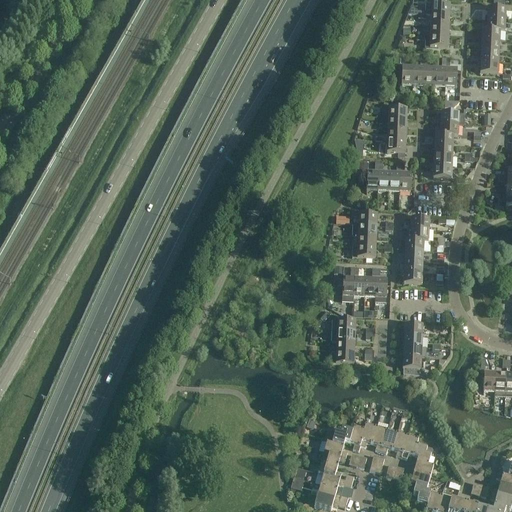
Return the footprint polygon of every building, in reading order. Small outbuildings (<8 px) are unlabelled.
[(450,7),(446,6),(429,6),(425,6),(425,13),(418,13),(418,17),(425,17),(431,17),(449,18),(450,7)] [(505,22),(505,11),(487,10),(487,22),(505,22)] [(449,29),(449,18),(431,17),(430,28),(449,29)] [(487,22),(486,32),(500,33),(504,33),(505,22),(487,22)] [(448,40),(449,29),(430,28),(430,39),(448,40)] [(499,44),(500,33),(486,32),(481,32),(481,43),(499,44)] [(448,40),(430,39),(424,39),(417,38),(417,42),(424,42),(425,42),(425,51),(438,52),(438,50),(448,51),(448,40)] [(499,55),(499,44),(481,43),(480,54),(499,55)] [(498,65),(499,55),(480,54),(480,65),(498,65)] [(498,65),(480,65),(480,76),(498,77),(498,65)] [(412,88),(413,70),(402,69),(401,88),(412,88)] [(424,70),(413,70),(412,88),(423,89),(424,70)] [(423,89),(434,89),(435,71),(424,70),(423,89)] [(434,89),(445,89),(445,71),(435,71),(434,89)] [(445,71),(445,89),(456,90),(457,72),(445,71)] [(406,123),(407,112),(388,111),(388,122),(406,123)] [(440,115),(440,126),(458,127),(463,127),(463,116),(458,116),(440,115)] [(388,122),(387,133),(405,134),(406,123),(388,122)] [(440,126),(439,137),(452,138),(453,138),(458,138),(458,127),(440,126)] [(405,145),(405,134),(387,133),(387,144),(405,145)] [(452,149),(453,138),(452,138),(439,137),(435,137),(434,148),(452,149)] [(387,144),(386,155),(388,155),(394,155),(404,156),(405,145),(387,144)] [(452,159),(452,149),(434,148),(434,158),(452,159)] [(451,170),(452,159),(434,158),(433,170),(451,170)] [(451,170),(433,170),(433,181),(451,181),(451,170)] [(377,193),(378,175),(367,175),(366,193),(377,193)] [(389,176),(378,175),(377,193),(388,194),(389,176)] [(399,176),(389,176),(388,194),(399,194),(399,176)] [(399,176),(399,194),(410,195),(411,177),(399,176)] [(506,200),(506,208),(511,208),(511,189),(504,190),(503,200),(506,200)] [(376,228),(376,217),(377,217),(358,216),(358,227),(376,228)] [(410,220),(410,231),(428,232),(429,221),(410,220)] [(376,239),(376,228),(358,227),(353,227),(352,238),(357,238),(376,239)] [(410,231),(409,242),(423,243),(428,244),(428,232),(410,231)] [(375,250),(376,239),(357,238),(357,249),(375,250)] [(422,254),(423,243),(409,242),(404,242),(404,253),(422,254)] [(375,250),(357,249),(352,249),(351,260),(375,261),(375,250)] [(404,253),(404,264),(422,264),(422,254),(404,253)] [(421,275),(422,264),(404,264),(403,275),(421,275)] [(421,275),(403,275),(403,286),(421,287),(421,275)] [(353,299),(354,281),(342,280),(342,298),(353,299)] [(364,281),(354,281),(353,299),(364,299),(364,281)] [(364,299),(374,300),(375,281),(364,281),(364,299)] [(375,281),(374,300),(375,300),(375,305),(385,305),(386,282),(375,281)] [(355,323),(340,322),(337,322),(332,322),(332,333),(354,334),(355,323)] [(404,327),(403,338),(421,339),(422,328),(404,327)] [(354,345),(354,334),(332,333),(331,344),(336,344),(354,345)] [(403,338),(403,349),(426,350),(421,349),(421,339),(403,338)] [(353,356),(354,345),(336,344),(335,355),(331,355),(353,356)] [(402,360),(421,360),(426,361),(426,350),(403,349),(402,360)] [(353,356),(331,355),(330,366),(353,367),(353,356)] [(421,360),(402,360),(402,371),(403,371),(403,377),(419,379),(419,372),(420,372),(421,360)] [(494,394),(494,376),(483,375),(483,393),(494,394)] [(505,376),(494,376),(494,394),(493,399),(504,399),(505,376)] [(371,446),(376,430),(365,427),(364,432),(359,448),(360,449),(365,450),(367,445),(371,446)] [(352,434),(348,445),(354,447),(352,452),(358,454),(360,449),(359,448),(364,432),(353,429),(352,434)] [(375,453),(380,454),(386,433),(376,430),(371,446),(376,448),(375,453)] [(348,445),(352,434),(341,431),(340,437),(334,435),(331,446),(343,449),(344,444),(348,445)] [(380,454),(386,456),(387,451),(392,452),(396,436),(386,433),(380,454)] [(395,459),(396,459),(401,460),(407,439),(396,436),(392,452),(397,454),(395,459)] [(401,460),(407,462),(408,457),(413,458),(416,447),(418,442),(407,439),(401,460)] [(323,455),(345,461),(346,455),(341,454),(343,449),(331,446),(326,444),(323,455)] [(416,464),(428,467),(431,457),(425,455),(427,450),(416,447),(413,458),(418,459),(416,464)] [(323,455),(320,465),(337,470),(338,465),(343,467),(345,461),(323,455)] [(351,456),(350,462),(357,464),(359,459),(351,456)] [(408,473),(409,473),(429,479),(432,469),(428,467),(416,464),(415,469),(410,467),(408,473)] [(337,470),(320,465),(317,476),(322,478),(322,477),(339,482),(341,476),(336,475),(337,470)] [(380,476),(382,469),(376,467),(374,475),(380,476)] [(389,467),(387,473),(395,475),(396,469),(389,467)] [(404,471),(396,469),(395,475),(402,477),(404,471)] [(429,479),(409,473),(408,473),(406,479),(412,480),(410,485),(415,487),(426,490),(429,479)] [(511,479),(508,478),(497,475),(495,481),(501,483),(499,488),(511,491),(511,479)] [(344,483),(339,482),(322,477),(322,478),(319,488),(336,492),(338,487),(350,491),(351,485),(344,483)] [(426,507),(430,495),(425,494),(426,490),(415,487),(412,497),(418,499),(416,504),(426,507)] [(319,488),(317,498),(346,506),(347,500),(335,497),(336,492),(319,488)] [(511,502),(511,491),(499,488),(498,493),(493,491),(491,497),(511,502)] [(430,495),(426,507),(425,511),(436,511),(440,498),(430,495)] [(510,511),(511,505),(511,502),(491,497),(489,502),(495,504),(493,509),(504,511),(510,511)] [(314,509),(325,511),(330,511),(332,508),(344,511),(346,506),(317,498),(314,509)] [(447,511),(451,501),(440,498),(436,511),(447,511)] [(464,511),(466,506),(461,504),(456,503),(451,501),(447,511),(464,511)] [(464,511),(475,511),(478,504),(473,502),(471,507),(466,506),(464,511)]
